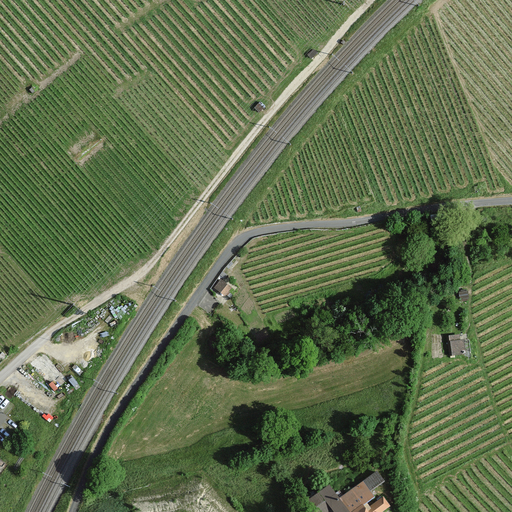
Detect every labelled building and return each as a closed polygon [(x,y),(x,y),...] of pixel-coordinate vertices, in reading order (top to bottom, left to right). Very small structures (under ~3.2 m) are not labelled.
[(232,289),(223,281),(215,291),(224,298),(232,289)] [(466,336),(449,338),(452,358),(469,355),(466,336)] [(378,473),(364,483),(372,494),(386,483),(378,473)] [(341,500),(350,511),(361,511),(376,500),(372,494),(364,483),(341,500)] [(332,488),(322,495),(333,511),(350,511),(341,500),(332,488)] [(322,495),(305,506),(309,511),(331,511),(333,511),(322,495)] [(376,500),(361,511),(390,511),(393,510),(382,496),(376,500)]
